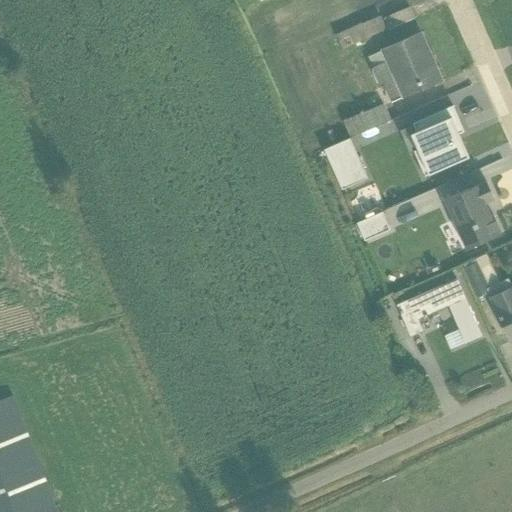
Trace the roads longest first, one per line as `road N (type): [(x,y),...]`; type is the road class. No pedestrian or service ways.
road 1 (unclassified): [(511,391),(249,511)]
road 2 (residential): [(511,122),(458,0)]
